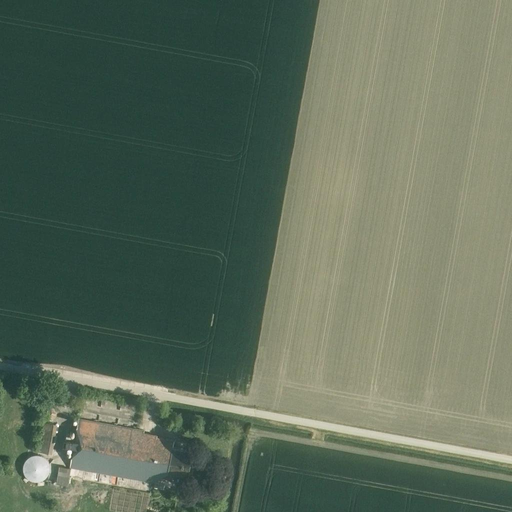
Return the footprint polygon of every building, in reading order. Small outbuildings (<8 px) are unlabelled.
[(78,419),(70,467),(153,482),(168,472),(186,475),(191,450),(173,447),(174,440),(156,437),(157,435),(143,433),(144,430),(78,419)] [(52,454),(58,424),(44,422),(38,451),(52,454)] [(37,483),(40,483),(42,482),(44,481),(46,479),(48,477),(49,475),(50,472),(50,470),(50,467),(50,465),(49,463),(47,460),(45,459),(43,457),(41,456),(38,456),(36,455),(33,456),(31,457),(29,458),(27,460),(25,462),(24,464),(23,466),(23,469),(23,471),(23,474),(25,476),(26,478),(28,480),(30,481),(32,482),(35,483),(37,483)] [(67,485),(70,469),(59,466),(56,483),(67,485)] [(155,481),(154,488),(163,489),(165,483),(155,481)] [(199,492),(193,496),(197,501),(203,497),(199,492)]
